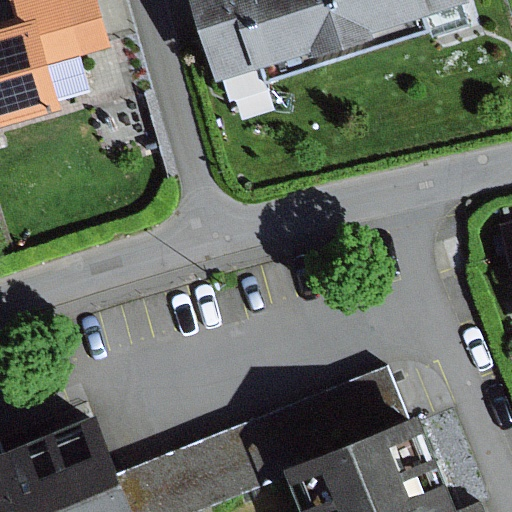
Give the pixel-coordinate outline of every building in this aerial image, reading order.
[(98,0),(9,0),(15,18),(0,22),(0,126),(59,109),(47,66),(112,48),(98,0)] [(468,0),(190,0),(216,84),(261,70),(266,85),(429,34),(424,18),(469,4),(468,0)] [(511,268),(511,223),(501,226),(509,269),(511,268)] [(387,366),(120,474),(135,511),(206,511),(287,479),(283,469),(409,419),(387,366)] [(459,511),(420,414),(409,419),(283,469),(287,479),(299,511),(459,511)] [(97,416),(0,455),(0,511),(135,511),(120,474),(97,416)]
